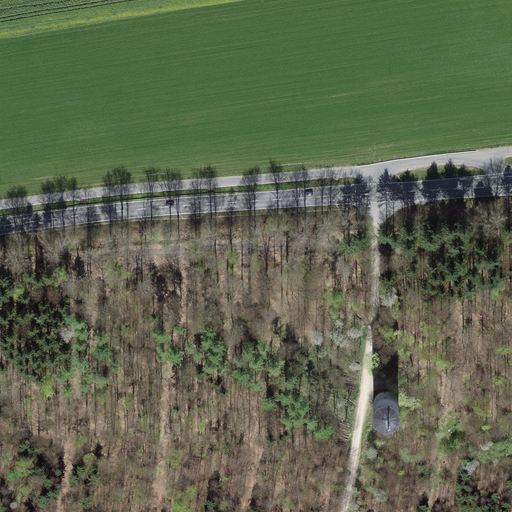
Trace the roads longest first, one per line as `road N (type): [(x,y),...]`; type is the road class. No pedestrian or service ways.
road 1 (track): [(0,297),(113,253),(241,243),(472,252),(511,246)]
road 2 (primary): [(0,226),(198,204),(511,185)]
road 3 (track): [(343,511),(376,295),(376,193)]
